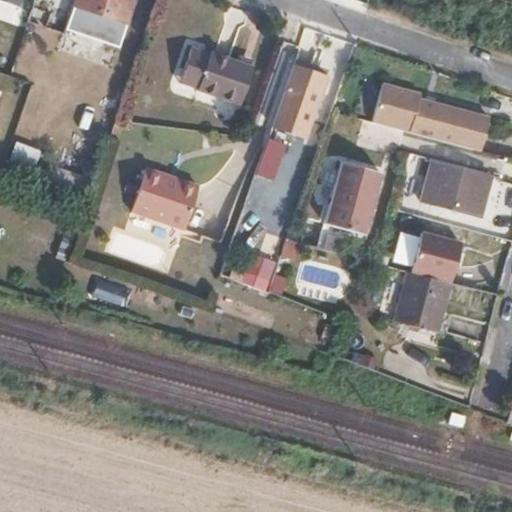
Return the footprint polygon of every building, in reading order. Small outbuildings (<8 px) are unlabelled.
[(123,23),(130,0),(29,0),(22,22),(59,36),(62,29),(114,47),(123,23)] [(130,0),(123,23),(145,30),(153,7),(133,0),(130,0)] [(387,11),(406,15),(407,9),(431,16),(435,0),(391,0),(390,6),(389,5),(387,11)] [(196,87),(237,101),(250,62),(195,43),(188,64),(201,70),(196,87)] [(376,86),(366,125),(476,153),(485,119),(413,101),(415,96),(376,86)] [(280,110),(276,109),(264,141),(282,148),(286,150),(300,107),(283,101),(280,110)] [(7,160),(31,169),(38,149),(14,141),(7,160)] [(282,148),(264,141),(261,153),(272,157),(271,160),(279,163),(282,148)] [(377,172),(338,161),(322,221),(361,233),(377,172)] [(448,210),(477,217),(486,178),(429,163),(418,203),(429,206),(425,220),(445,225),(448,210)] [(130,210),(182,228),(197,184),(145,166),(130,210)] [(433,331),(446,282),(405,271),(393,318),(433,331)]
